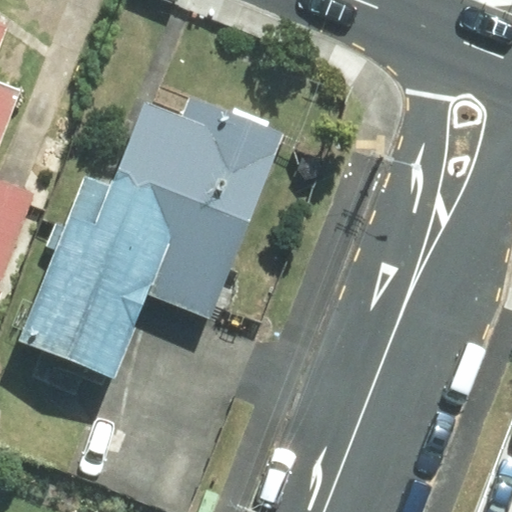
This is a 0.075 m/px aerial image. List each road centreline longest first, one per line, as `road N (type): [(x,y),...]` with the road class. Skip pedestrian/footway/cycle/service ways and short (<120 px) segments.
road 1 (residential): [(400,314),(441,0)]
road 2 (residential): [(400,314),(322,511)]
road 3 (residential): [(511,161),(400,314)]
